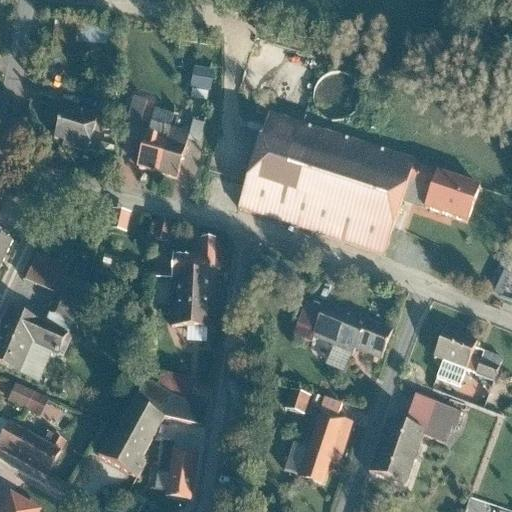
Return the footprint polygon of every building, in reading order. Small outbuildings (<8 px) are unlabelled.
[(78,39),(92,41),(94,27),(57,22),(56,34),(78,37),(78,39)] [(199,54),(192,89),(212,93),(216,73),(212,72),(215,57),(199,54)] [(194,91),(193,99),(208,102),(210,94),(194,91)] [(131,119),(145,123),(152,100),(138,96),(131,119)] [(194,100),(191,117),(206,120),(209,103),(194,100)] [(66,147),(89,154),(101,115),(84,110),(83,116),(76,114),(66,111),(56,140),(67,143),(66,147)] [(441,174),(417,166),(418,162),(272,114),(240,210),(386,258),(411,183),(435,191),(429,210),(473,225),(486,187),(441,172),(441,174)] [(140,170),(160,175),(174,129),(154,124),(140,170)] [(160,175),(180,181),(193,135),(174,129),(160,175)] [(0,278),(15,244),(0,237),(0,211),(7,196),(0,192),(0,278)] [(110,230),(128,234),(133,214),(115,210),(110,230)] [(160,221),(158,240),(173,241),(175,222),(160,221)] [(174,303),(172,331),(216,333),(220,276),(217,276),(219,241),(204,240),(203,257),(176,255),(174,276),(155,275),(154,280),(195,282),(195,286),(157,284),(156,303),(174,303)] [(58,296),(49,317),(51,318),(47,327),(11,312),(0,338),(0,368),(23,379),(36,348),(62,359),(86,302),(63,293),(72,269),(39,256),(28,284),(58,296)] [(490,289),(505,296),(511,280),(511,275),(499,269),(490,289)] [(383,363),(396,333),(329,306),(326,314),(308,307),(296,338),(314,346),(316,341),(336,350),(329,367),(348,374),(355,358),(356,358),(358,353),(383,363)] [(481,344),(449,331),(438,360),(447,364),(440,380),(463,388),(469,372),(470,373),(470,372),(478,375),(497,383),(506,361),(487,353),(484,362),(476,359),(481,344)] [(150,466),(145,464),(168,422),(205,430),(210,408),(194,404),(198,382),(163,374),(160,391),(149,385),(138,405),(137,405),(114,447),(109,444),(100,460),(141,482),(150,466)] [(9,406),(42,422),(51,403),(18,387),(9,406)] [(287,411),(307,417),(313,400),(293,393),(287,411)] [(392,423),(373,477),(411,490),(428,440),(448,447),(454,429),(458,431),(464,414),(419,398),(408,428),(392,423)] [(287,473),(302,478),(302,480),(327,488),(335,462),(342,464),(354,426),(340,421),(345,407),(327,401),(323,415),(311,451),(296,446),(287,473)] [(0,452),(0,454),(50,483),(64,457),(63,456),(69,446),(55,438),(49,449),(13,429),(0,452)] [(168,496),(168,500),(193,504),(201,457),(176,453),(177,447),(164,445),(160,471),(151,469),(147,492),(157,493),(156,494),(168,496)] [(3,511),(38,511),(12,497),(3,511)]
